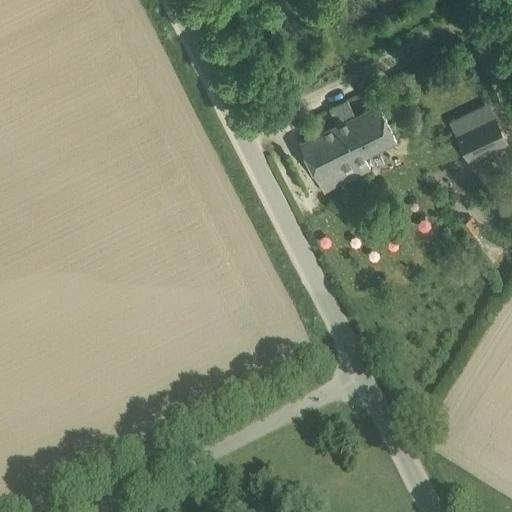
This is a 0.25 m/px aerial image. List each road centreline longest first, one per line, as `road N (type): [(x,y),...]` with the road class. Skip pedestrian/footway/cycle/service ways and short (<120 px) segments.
road 1 (unclassified): [(361,375),(172,0)]
road 2 (unclassified): [(74,511),(361,375)]
road 3 (unclassified): [(431,511),(361,375)]
